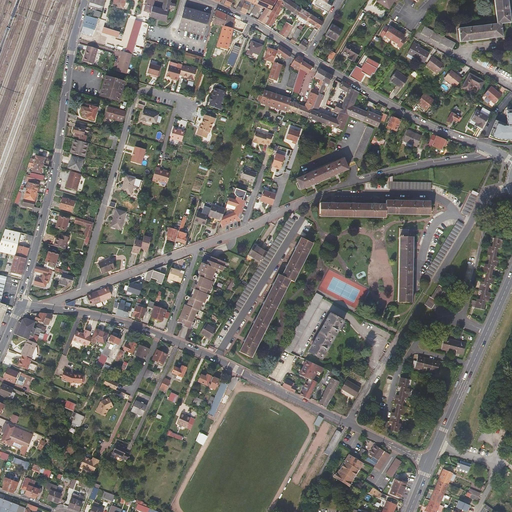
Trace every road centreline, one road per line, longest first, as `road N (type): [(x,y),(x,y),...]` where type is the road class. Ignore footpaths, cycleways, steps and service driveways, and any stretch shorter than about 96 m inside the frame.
road 1 (residential): [(486,148),(348,182),(79,292)]
road 2 (residential): [(486,148),(410,115),(204,0)]
road 3 (residential): [(84,0),(22,307)]
road 4 (residential): [(79,292),(134,97),(142,90),(186,107)]
road 5 (tertiary): [(435,447),(511,274)]
road 6 (residential): [(47,307),(129,324),(205,353)]
road 7 (residential): [(216,358),(301,219)]
road 8 (residential): [(216,358),(347,423)]
road 9 (residential): [(454,213),(425,194),(330,195)]
